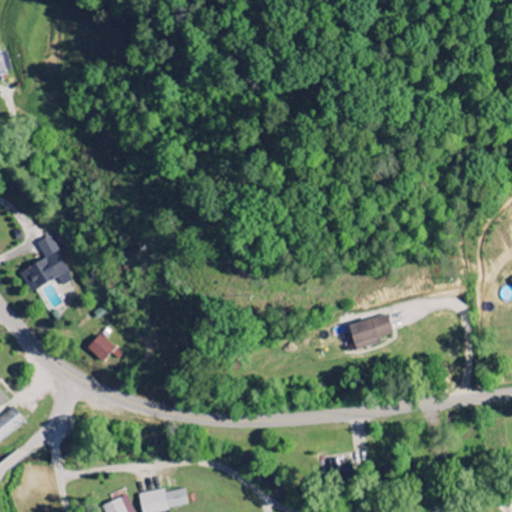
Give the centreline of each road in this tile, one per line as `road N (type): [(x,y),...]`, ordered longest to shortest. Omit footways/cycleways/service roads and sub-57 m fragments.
road 1 (secondary): [(511,394),(281,420),(178,414),(93,386),(0,305)]
road 2 (residential): [(60,478),(200,463),(293,511)]
road 3 (residential): [(0,470),(49,426),(78,376)]
